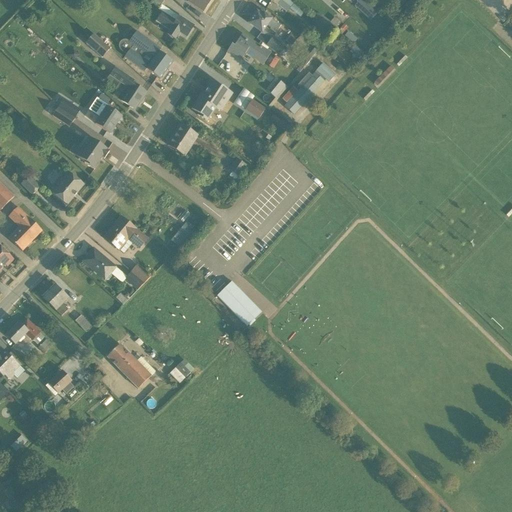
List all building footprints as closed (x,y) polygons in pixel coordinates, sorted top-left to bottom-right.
[(168,31),(166,35),(175,40),(179,34),(186,39),(193,27),(160,6),(164,0),(144,0),(159,9),(158,11),(161,13),(155,23),(168,31)] [(182,0),(203,13),(210,2),(206,0),(182,0)] [(269,0),(285,12),(288,8),(289,9),(295,1),(293,0),(269,0)] [(361,0),(359,0),(354,6),(370,20),(377,14),(361,0)] [(280,26),(263,14),(261,17),(256,13),(248,25),(261,33),(256,40),(275,53),(281,44),(264,32),(267,28),(275,34),(280,26)] [(321,15),(311,27),(321,37),(332,25),(321,15)] [(120,56),(144,72),(145,70),(160,80),(172,63),(159,54),(161,50),(136,33),(120,56)] [(109,49),(93,35),(85,44),(101,58),(109,49)] [(242,35),(234,47),(231,45),(226,53),(240,61),(244,55),(262,66),(271,53),(242,35)] [(323,65),(315,75),(324,83),(328,86),(336,76),(323,65)] [(374,83),(378,87),(394,69),(390,66),(374,83)] [(103,84),(120,95),(117,100),(134,111),(146,93),(134,86),(136,82),(113,68),(103,84)] [(313,78),(309,75),(298,87),(301,90),(284,110),(294,118),(324,83),(315,75),(313,78)] [(266,89),(276,99),(287,87),(277,77),(266,89)] [(207,123),(214,110),(220,114),(232,96),(211,82),(204,93),(202,92),(190,110),(197,115),(196,116),(207,123)] [(254,97),(243,91),(234,105),(258,120),(265,109),(251,101),(254,97)] [(110,135),(121,117),(94,100),(90,108),(98,113),(91,123),(110,135)] [(61,110),(74,120),(79,112),(65,103),(61,110)] [(74,120),(58,109),(52,117),(69,128),(74,120)] [(185,157),(198,137),(180,126),(167,146),(185,157)] [(104,160),(109,152),(88,137),(79,150),(73,146),(68,152),(93,171),(100,162),(99,161),(101,158),(104,160)] [(236,181),(246,164),(237,159),(227,176),(236,181)] [(67,207),(84,186),(67,172),(63,178),(61,177),(54,185),(56,186),(51,193),(67,207)] [(29,177),(21,184),(33,196),(40,188),(29,177)] [(0,187),(0,215),(14,201),(0,187)] [(22,252),(42,232),(17,209),(8,218),(18,228),(8,239),(22,252)] [(123,254),(131,244),(139,251),(148,240),(121,218),(104,239),(123,254)] [(7,268),(14,261),(0,247),(0,272),(5,267),(7,268)] [(117,267),(93,248),(82,262),(105,281),(111,275),(121,283),(124,280),(137,291),(143,284),(130,273),(126,277),(116,268),(117,267)] [(136,265),(130,273),(143,284),(149,276),(136,265)] [(248,329),(261,316),(229,286),(216,299),(245,326),(248,329)] [(68,300),(55,287),(42,299),(61,317),(67,310),(62,306),(68,300)] [(128,300),(121,293),(115,299),(122,306),(128,300)] [(91,327),(81,316),(74,322),(85,332),(91,327)] [(21,327),(17,324),(5,336),(15,345),(24,336),(31,343),(33,342),(37,345),(44,337),(27,321),(21,327)] [(52,346),(46,341),(38,350),(44,355),(52,346)] [(120,346),(106,359),(137,390),(154,372),(140,358),(136,362),(120,346)] [(16,379),(24,371),(0,348),(0,374),(3,377),(4,376),(9,381),(13,377),(16,379)] [(193,371),(183,361),(169,374),(178,384),(193,371)] [(71,382),(61,372),(44,387),(54,398),(62,391),(66,395),(73,388),(69,384),(71,382)] [(112,401),(109,397),(102,404),(105,407),(112,401)]
